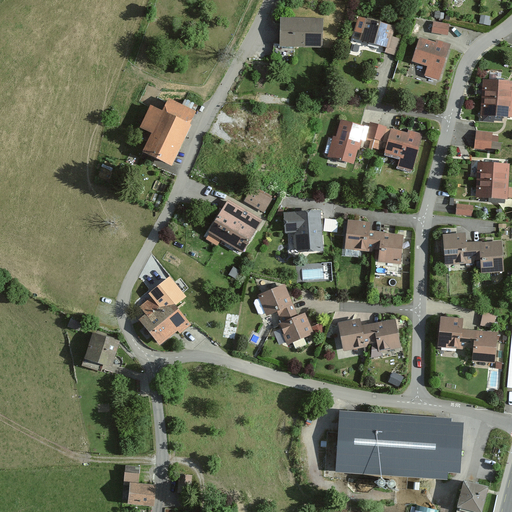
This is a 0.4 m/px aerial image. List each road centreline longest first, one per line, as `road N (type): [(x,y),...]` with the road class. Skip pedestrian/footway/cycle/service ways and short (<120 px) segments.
road 1 (residential): [(153,362),(133,342),(124,294),(270,0)]
road 2 (residential): [(417,402),(423,219),(462,72),(511,23)]
road 3 (residential): [(153,362),(199,356),(351,395),(417,402)]
road 4 (track): [(161,460),(86,459),(0,415)]
road 5 (residential): [(156,511),(161,460),(153,362)]
